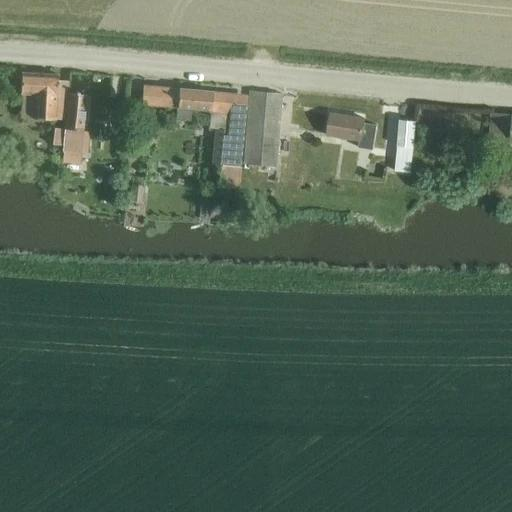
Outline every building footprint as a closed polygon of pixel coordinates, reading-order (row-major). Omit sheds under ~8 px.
[(32,95),(31,119),(54,120),(56,75),(19,74),(19,95),(32,95)] [(239,166),(245,101),(210,97),(211,92),(141,85),(139,105),(208,112),(207,126),(222,128),(219,164),(239,166)] [(274,168),(280,95),(248,92),(242,166),(274,168)] [(63,138),(62,151),(80,152),(85,153),(88,127),(82,127),(85,95),(67,94),(63,138)] [(371,151),(375,126),(362,124),(362,119),(330,114),(326,137),(359,142),(358,149),(371,151)] [(509,143),(509,157),(511,156),(511,115),(491,114),(489,142),(509,143)] [(400,120),(395,171),(409,173),(415,122),(400,120)] [(53,129),(51,144),(61,145),(62,130),(53,129)] [(62,151),(61,162),(79,163),(80,152),(62,151)] [(131,189),(129,205),(142,207),(144,191),(143,190),(144,184),(135,183),(134,189),(131,189)] [(210,204),(209,217),(225,218),(226,206),(210,204)]
